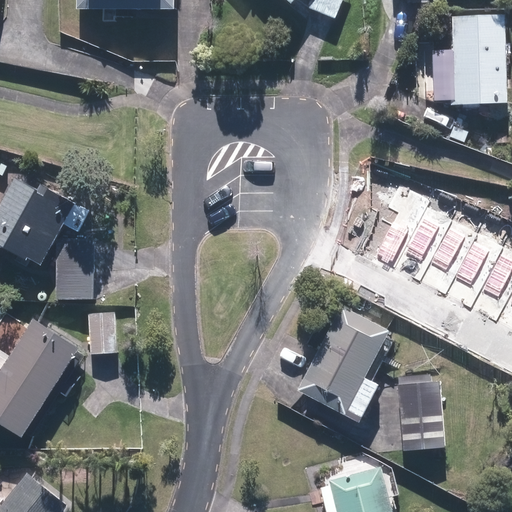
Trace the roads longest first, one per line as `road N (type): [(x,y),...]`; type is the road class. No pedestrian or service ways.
road 1 (residential): [(209,407),(191,361),(184,155),(195,133),(218,124),(285,124),(308,146)]
road 2 (residential): [(308,146),(312,206),(299,245),(209,407)]
